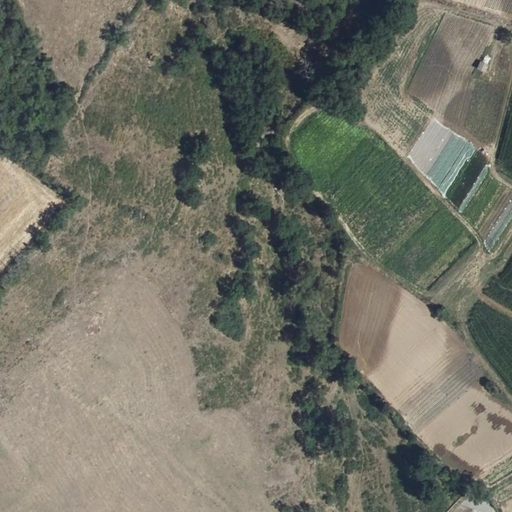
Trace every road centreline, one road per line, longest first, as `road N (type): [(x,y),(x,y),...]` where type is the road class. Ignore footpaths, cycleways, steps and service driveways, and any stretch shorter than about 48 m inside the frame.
road 1 (track): [(511,392),(440,317),(353,253)]
road 2 (track): [(511,27),(424,5),(390,68)]
